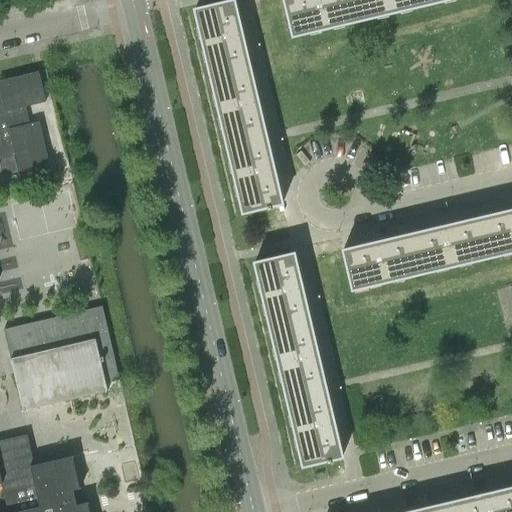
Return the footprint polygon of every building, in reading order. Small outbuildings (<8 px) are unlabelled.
[(361,22),(355,0),(282,0),(291,38),(361,22)] [(428,6),(426,0),(355,0),(361,22),(428,6)] [(193,11),(210,80),(250,70),(233,1),(193,11)] [(265,137),(250,70),(210,80),(226,146),(265,137)] [(38,72),(0,80),(0,95),(1,101),(0,101),(0,158),(13,155),(14,155),(18,170),(19,170),(19,168),(47,162),(47,163),(48,163),(38,122),(28,124),(24,107),(45,102),(44,101),(43,101),(36,73),(38,73),(38,72)] [(281,205),(265,137),(226,146),(242,214),(266,208),(267,211),(271,210),(270,207),(281,205)] [(13,155),(0,158),(0,172),(1,176),(17,172),(13,155)] [(511,210),(477,219),(487,259),(511,253),(511,210)] [(477,219),(410,235),(420,275),(487,259),(477,219)] [(351,291),(420,275),(410,235),(342,251),(351,291)] [(90,259),(85,239),(75,241),(80,262),(90,259)] [(269,332),(309,323),(293,254),(253,264),(269,332)] [(118,380),(119,380),(101,306),(100,307),(101,308),(4,331),(4,329),(3,330),(22,411),(23,411),(23,410),(105,390),(105,391),(107,391),(105,382),(117,379),(118,380)] [(285,399),(325,390),(309,323),(269,332),(285,399)] [(325,390),(285,399),(301,467),(326,462),(327,465),(331,464),(330,461),(341,458),(325,390)] [(72,456),(40,464),(41,468),(32,470),(31,466),(29,467),(22,437),(26,436),(26,435),(0,441),(0,511),(88,511),(87,504),(88,504),(87,502),(72,506),(70,498),(74,497),(72,490),(80,489),(79,487),(72,458),(73,458),(72,456)] [(511,511),(511,488),(453,502),(455,511),(511,511)] [(455,511),(453,502),(411,511),(455,511)]
